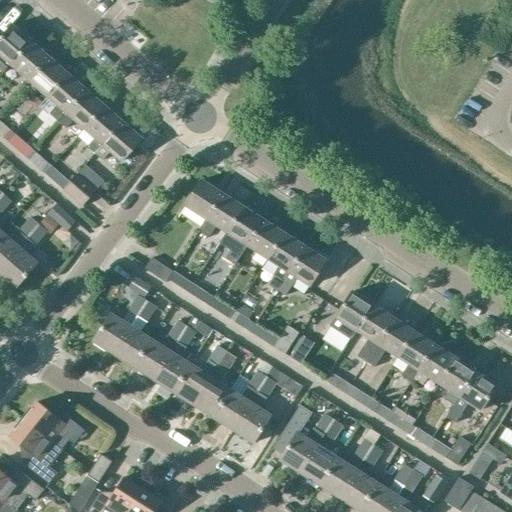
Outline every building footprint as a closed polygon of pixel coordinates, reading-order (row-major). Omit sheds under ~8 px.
[(0,71),(3,74),(11,65),(31,42),(11,25),(1,36),(0,35),(0,71)] [(49,58),(31,42),(11,65),(28,81),(49,58)] [(28,81),(47,97),(67,74),(49,58),(28,81)] [(47,97),(40,106),(58,122),(86,90),(67,74),(47,97)] [(86,90),(58,122),(66,129),(73,120),(84,129),(104,106),(86,90)] [(122,122),(104,106),(84,129),(94,138),(87,147),(94,154),(122,122)] [(0,134),(8,142),(15,134),(0,121),(0,134)] [(122,122),(94,154),(102,161),(110,152),(121,162),(141,138),(122,122)] [(15,134),(8,142),(26,158),(33,150),(15,134)] [(52,166),(33,150),(26,158),(45,174),(52,166)] [(70,182),(52,166),(45,174),(63,190),(70,182)] [(76,174),(70,182),(63,190),(82,207),(96,191),(76,174)] [(185,207),(205,220),(222,194),(202,181),(185,207)] [(3,194),(0,198),(0,215),(0,216),(12,202),(3,194)] [(222,194),(205,220),(198,231),(209,238),(216,227),(226,233),(243,207),(222,194)] [(54,221),(66,231),(75,221),(56,205),(47,215),(54,221)] [(226,233),(220,244),(230,250),(225,258),(235,265),(247,247),(263,220),(243,207),(226,233)] [(47,214),(38,225),(45,231),(54,221),(47,215),(47,214)] [(0,232),(0,268),(38,225),(30,218),(10,240),(0,232)] [(263,220),(247,247),(267,260),(284,233),(263,220)] [(38,225),(0,268),(0,275),(14,288),(36,263),(27,255),(47,232),(45,231),(38,225)] [(284,233),(267,260),(278,267),(267,285),(277,291),(305,247),(284,233)] [(305,247),(277,291),(284,296),(296,278),(310,287),(326,261),(305,247)] [(168,280),(173,271),(151,258),(144,269),(165,282),(167,278),(168,280)] [(194,284),(173,271),(168,280),(188,292),(194,284)] [(128,287),(144,297),(150,286),(135,276),(128,287)] [(194,284),(188,292),(209,306),(214,297),(208,293),(194,284)] [(357,332),(374,306),(352,292),(336,317),(330,326),(352,340),(357,332)] [(127,311),(136,317),(146,301),(137,295),(127,311)] [(235,310),(214,297),(209,306),(229,319),(235,310)] [(146,301),(136,317),(112,354),(133,367),(150,340),(139,333),(156,307),(146,301)] [(235,310),(229,319),(250,333),(256,324),(249,319),(254,312),(241,304),(236,311),(235,310)] [(374,306),(357,332),(368,338),(357,356),(367,362),(394,319),(374,306)] [(93,341),(112,354),(129,327),(110,315),(93,341)] [(415,332),(394,319),(367,362),(374,367),(385,350),(398,358),(415,332)] [(133,367),(154,380),(187,327),(176,320),(160,346),(150,340),(133,367)] [(256,324),(250,333),(274,348),(284,355),(298,334),(288,327),(280,339),(256,324)] [(154,380),(174,393),(191,366),(179,358),(196,332),(187,327),(154,380)] [(415,332),(398,358),(408,365),(401,375),(411,382),(413,379),(435,345),(415,332)] [(290,359),(301,365),(315,344),(304,337),(290,359)] [(456,359),(435,345),(413,379),(423,386),(429,378),(439,385),(456,359)] [(191,366),(174,393),(193,405),(226,352),(216,346),(200,371),(191,366)] [(236,358),(226,352),(193,405),(213,418),(230,391),(219,384),(236,358)] [(475,371),(456,359),(439,385),(449,391),(443,399),(454,405),(475,371)] [(230,391),(213,418),(233,431),(267,377),(257,371),(241,398),(230,391)] [(323,382),(346,396),(352,386),(330,371),(323,382)] [(475,371),(454,405),(446,417),(455,423),(468,403),(480,411),(497,385),(475,371)] [(267,377),(233,431),(254,444),(271,417),(260,410),(276,383),(267,377)] [(373,399),(352,386),(346,396),(367,409),(373,399)] [(373,399),(367,409),(387,422),(393,412),(373,399)] [(30,407),(23,417),(62,448),(69,438),(73,442),(84,428),(68,415),(64,421),(38,400),(32,408),(30,407)] [(324,436),(334,421),(323,414),(308,440),(296,433),(310,412),(298,404),(271,447),(282,454),(278,460),(300,473),(317,446),(324,436)] [(393,412),(387,422),(408,435),(414,425),(393,412)] [(16,428),(10,436),(30,451),(21,462),(49,484),(57,473),(49,467),(55,460),(63,449),(62,448),(23,417),(15,427),(16,428)] [(423,424),(417,420),(414,425),(408,435),(428,447),(433,438),(419,429),(423,424)] [(334,421),(324,436),(332,441),(342,426),(334,421)] [(511,430),(507,427),(500,438),(511,446),(511,430)] [(337,459),(320,486),(340,499),(358,472),(364,461),(374,446),(363,438),(346,465),(337,459)] [(433,438),(428,447),(446,458),(456,465),(470,444),(460,438),(452,450),(433,438)] [(300,473),(320,486),(337,459),(317,446),(300,473)] [(374,446),(364,461),(373,467),(383,452),(374,446)] [(481,452),(469,472),(480,479),(492,459),(481,452)] [(87,476),(99,483),(112,462),(101,455),(87,476)] [(378,485),(360,511),(388,511),(415,472),(403,464),(387,491),(378,485)] [(0,499),(5,503),(15,511),(28,495),(35,501),(44,490),(16,469),(8,478),(0,471),(0,499)] [(358,472),(340,499),(360,511),(378,485),(368,478),(366,477),(358,472)] [(415,472),(388,511),(414,511),(416,509),(406,503),(422,476),(415,472)] [(424,496),(434,503),(447,482),(437,476),(424,496)] [(87,511),(127,511),(144,488),(135,477),(130,481),(124,477),(111,498),(101,491),(87,511)] [(459,478),(444,501),(459,511),(471,491),(474,487),(459,478)] [(499,494),(511,501),(511,489),(505,485),(499,494)] [(144,488),(127,511),(154,511),(161,502),(153,496),(154,494),(144,488)] [(459,511),(460,511),(472,511),(482,497),(471,491),(459,511)] [(68,504),(78,511),(79,511),(88,500),(76,493),(68,504)] [(472,511),(486,511),(492,504),(482,497),(472,511)]
